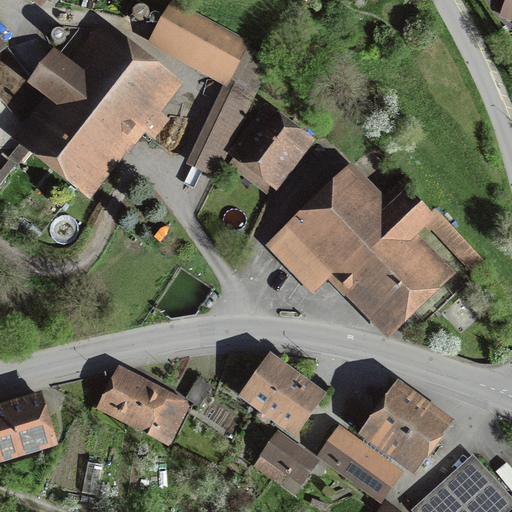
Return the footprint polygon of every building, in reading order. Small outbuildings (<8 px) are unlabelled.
[(16,0),(37,20),(57,0),(16,0)] [(278,0),(301,16),(312,0),(278,0)] [(363,0),(375,8),(381,0),(363,0)] [(147,16),(148,13),(149,10),(148,8),(146,5),(144,4),(141,3),(138,3),(136,4),(134,6),(133,8),(132,11),(133,13),(134,16),(136,18),(138,19),(140,19),(143,19),(145,18),(147,16)] [(196,55),(210,29),(211,27),(173,6),(156,35),(196,55)] [(157,11),(155,10),(153,11),(151,12),(150,13),(149,15),(149,17),(150,19),(151,21),(153,22),(155,22),(157,22),(159,21),(160,20),(161,18),(161,16),(161,14),(160,13),(158,11),(157,11)] [(51,35),(52,37),(53,39),(55,40),(57,41),(60,40),(62,39),(64,38),(65,36),(65,33),(65,31),(63,29),(61,27),(59,27),(57,27),(55,27),(53,29),(52,31),(51,33),(51,35)] [(255,88),(270,61),(210,29),(196,55),(195,56),(238,79),(197,164),(218,174),(229,152),(227,151),(255,88)] [(89,219),(185,94),(102,30),(70,72),(54,59),(29,92),(50,109),(11,160),(89,219)] [(266,190),(301,143),(268,117),(233,165),(266,190)] [(392,322),(437,278),(402,241),(415,228),(417,231),(427,221),(475,273),(486,262),(435,208),(429,215),(410,195),(417,189),(407,179),(386,199),(396,209),(383,221),(340,177),(294,220),(295,221),(284,231),(289,236),(276,248),(312,287),(336,264),(392,322)] [(295,436),(327,395),(272,353),(240,394),(295,436)] [(170,448),(188,409),(116,374),(97,413),(170,448)] [(358,445),(401,475),(415,484),(451,431),(395,392),(358,445)] [(0,421),(0,468),(55,453),(43,410),(0,421)] [(401,475),(358,445),(338,431),(315,465),(378,508),(401,475)] [(247,467),(289,497),(312,466),(270,436),(247,467)] [(511,468),(507,462),(497,470),(511,489),(511,468)] [(511,511),(511,507),(472,463),(417,511),(511,511)]
